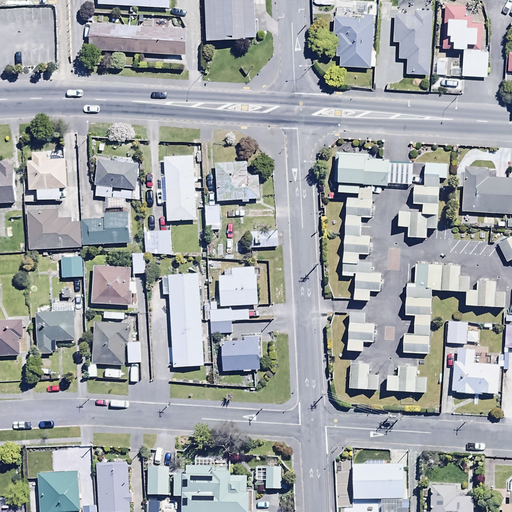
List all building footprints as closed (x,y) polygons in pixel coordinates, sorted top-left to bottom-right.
[(175,0),(104,0),(105,4),(175,9),(175,0)] [(206,0),(209,44),(257,42),(254,0),(206,0)] [(462,54),(462,78),(486,79),(486,48),(482,48),(483,27),(471,27),(471,18),(466,18),(467,9),(445,8),(445,26),(449,26),(448,41),(442,41),(442,53),(462,54)] [(430,79),(432,14),(414,13),(414,19),(395,18),(394,45),(400,45),(399,63),(408,63),(407,78),(430,79)] [(372,71),(374,18),(365,18),(365,22),(335,21),(334,38),(338,38),(337,59),(341,59),(340,70),(372,71)] [(188,32),(94,26),(92,52),(187,58),(188,32)] [(389,156),(334,154),(333,184),(387,187),(389,156)] [(32,164),(27,164),(29,195),(37,194),(38,205),(60,204),(60,194),(67,194),(66,162),(48,163),(48,156),(32,157),(32,164)] [(195,161),(164,161),(164,181),(161,181),(161,207),(166,207),(166,225),(197,225),(197,210),(201,210),(201,197),(195,197),(195,161)] [(0,207),(16,207),(14,164),(0,164),(0,207)] [(140,168),(98,164),(96,199),(132,202),(132,194),(137,195),(140,168)] [(215,168),(218,205),(243,204),(243,206),(261,205),(259,179),(251,179),(250,165),(215,168)] [(438,218),(440,165),(425,165),(424,188),(414,187),(413,204),(423,204),(422,217),(438,218)] [(465,172),(462,214),(511,217),(511,182),(495,181),(496,174),(465,172)] [(347,202),(343,280),(355,281),(354,308),(370,308),(370,296),(382,297),(382,277),(372,277),(372,267),(359,267),(359,258),(370,259),(371,240),(360,240),(361,221),(372,221),(372,192),(340,190),(340,198),(358,199),(358,203),(347,202)] [(207,234),(221,234),(220,207),(206,207),(207,234)] [(26,214),(28,254),(82,251),(80,224),(71,225),(71,223),(59,223),(58,212),(26,214)] [(412,215),(399,215),(399,232),(408,232),(407,242),(425,243),(426,232),(437,233),(437,222),(422,222),(422,218),(412,218),(412,215)] [(81,223),(83,249),(132,246),(130,216),(104,218),(104,222),(81,223)] [(145,233),(146,257),(171,258),(172,234),(145,233)] [(249,235),(250,252),(279,251),(278,234),(249,235)] [(511,240),(498,248),(508,267),(511,264),(511,240)] [(133,257),(134,278),(146,277),(145,256),(133,257)] [(61,259),(61,281),(83,280),(83,259),(61,259)] [(403,338),(403,357),(430,359),(431,339),(432,340),(432,333),(430,333),(432,303),(433,303),(434,296),(467,298),(466,312),(505,314),(506,297),(497,297),(497,285),(477,284),(476,295),(470,295),(471,279),(460,279),(460,270),(415,268),(414,287),(407,287),(405,319),(415,320),(414,338),(403,338)] [(94,270),(92,307),(136,308),(137,285),(131,285),(132,271),(94,270)] [(219,280),(220,309),(259,308),(257,277),(255,277),(255,270),(231,271),(232,279),(219,280)] [(170,299),(174,371),(204,370),(199,278),(163,280),(164,300),(170,299)] [(210,323),(212,338),(232,337),(231,325),(249,324),(248,313),(231,314),(231,312),(218,312),(218,306),(205,307),(206,323),(210,323)] [(36,317),(38,358),(52,358),(52,354),(58,354),(57,347),(74,346),(72,307),(37,309),(37,317),(36,317)] [(366,317),(350,316),(348,357),(364,358),(364,347),(374,347),(375,328),(365,327),(366,317)] [(24,324),(0,325),(0,360),(20,359),(19,342),(25,342),(24,324)] [(448,325),(447,346),(467,347),(467,344),(478,345),(478,335),(467,334),(468,326),(448,325)] [(95,326),(92,368),(124,369),(126,346),(128,346),(129,328),(95,326)] [(221,345),(223,375),(261,372),(259,338),(244,339),(244,343),(221,345)] [(140,367),(140,346),(128,346),(129,367),(140,367)] [(456,398),(498,399),(500,372),(504,372),(505,357),(498,357),(498,368),(475,367),(475,354),(457,354),(457,365),(454,365),(453,395),(456,395),(456,398)] [(351,367),(350,394),(378,395),(379,380),(368,379),(369,368),(351,367)] [(387,380),(386,396),(426,398),(427,380),(418,380),(418,369),(399,368),(398,381),(387,380)] [(182,502),(182,511),(249,511),(250,498),(247,498),(247,482),(230,481),(230,478),(227,478),(227,472),(212,472),(212,464),(195,464),(195,471),(186,471),(186,482),(174,482),(174,502),(182,502)] [(409,511),(409,504),(405,504),(405,469),(385,469),(385,464),(367,464),(367,469),(353,470),(353,503),(382,503),(381,511),(409,511)] [(130,511),(131,508),(133,507),(133,500),(130,500),(129,468),(98,468),(98,511),(130,511)] [(148,471),(148,500),(152,500),(152,504),(158,504),(158,500),(170,500),(170,471),(148,471)] [(281,471),(256,471),(256,485),(266,485),(266,494),(281,494),(281,471)] [(80,511),(78,476),(38,479),(40,511),(80,511)] [(473,511),(474,502),(457,501),(457,491),(431,490),(430,511),(473,511)] [(502,510),(502,511),(511,511),(511,498),(509,498),(509,510),(502,510)]
